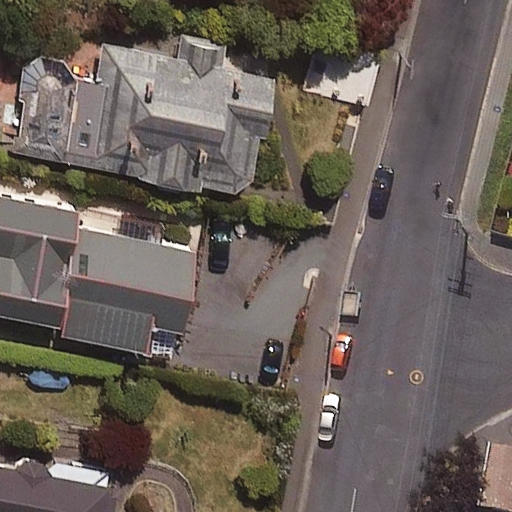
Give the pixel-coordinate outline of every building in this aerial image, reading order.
[(176,51),(105,40),(97,87),(79,84),(69,66),(55,59),(40,59),(22,70),(7,153),(254,192),(264,131),(271,132),(280,73),(223,64),(227,43),(179,35),(176,51)] [(378,59),(346,53),(337,99),(370,105),(378,59)] [(0,311),(64,326),(63,332),(150,350),(156,323),(188,330),(204,253),(79,226),(82,212),(0,194),(0,311)] [(511,511),(511,456),(495,454),(486,511),(511,511)] [(0,511),(118,511),(123,485),(0,462),(0,511)]
